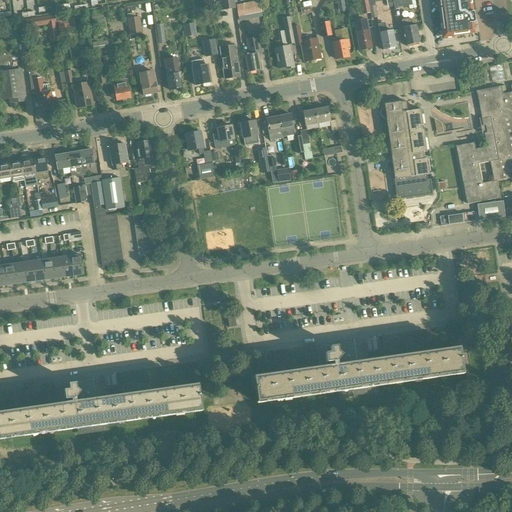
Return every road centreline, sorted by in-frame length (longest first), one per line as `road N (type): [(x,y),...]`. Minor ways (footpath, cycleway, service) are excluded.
road 1 (secondary): [(436,472),(310,478),(106,511)]
road 2 (secondary): [(174,511),(340,487),(428,487)]
road 3 (residential): [(0,305),(189,278)]
road 4 (residential): [(162,115),(339,79)]
road 5 (residential): [(189,278),(366,253)]
road 6 (residential): [(366,253),(339,79)]
road 7 (residential): [(339,79),(504,50)]
road 8 (residential): [(189,278),(162,115)]
road 9 (residential): [(0,140),(162,115)]
road 10 (residential): [(366,253),(511,232)]
